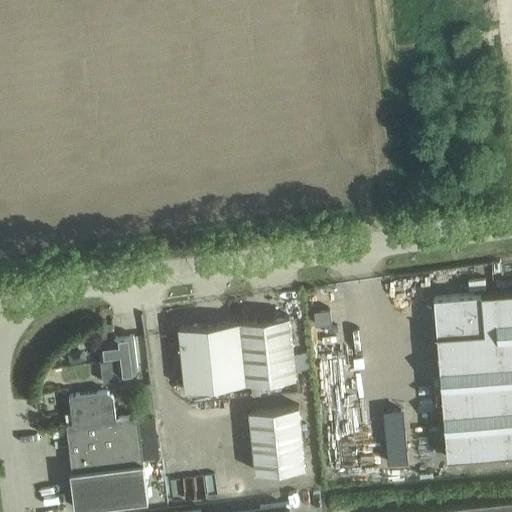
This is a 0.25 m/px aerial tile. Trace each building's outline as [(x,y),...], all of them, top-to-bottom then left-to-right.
[(505,134),(506,134),(505,128),(503,123),(501,118),(497,112),(493,108),(486,105),(479,103),(475,102),(469,103),(463,104),(458,107),(454,110),(450,114),(447,119),(444,125),(443,132),(443,138),(444,144),(447,149),(450,154),(454,158),(460,162),(465,164),(472,165),(478,165),(484,164),(490,161),(495,158),(500,151),(503,147),(505,140),(505,134)] [(434,296),(436,316),(438,334),(436,334),(436,335),(438,335),(449,458),(511,452),(511,289),(483,292),(482,290),(481,290),(481,292),(434,296)] [(290,315),(233,320),(239,382),(296,376),(290,315)] [(239,382),(233,320),(179,326),(186,388),(239,382)] [(119,374),(138,371),(134,335),(114,337),(114,339),(98,341),(100,361),(117,358),(119,374)] [(76,508),(149,498),(141,434),(138,414),(117,417),(114,394),(108,390),(69,394),(73,422),(67,423),(73,470),(71,470),(76,508)] [(256,471),(306,466),(299,404),(250,409),(256,471)]
